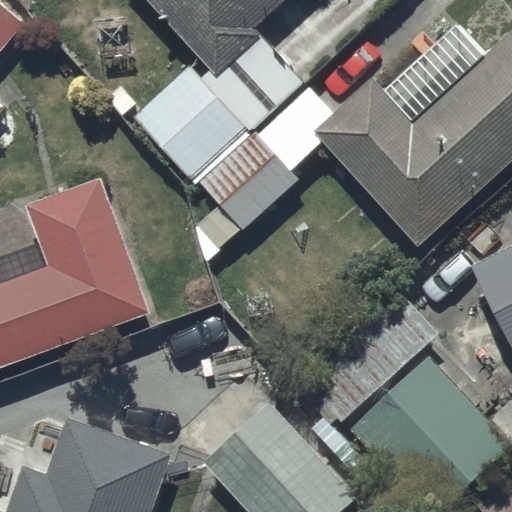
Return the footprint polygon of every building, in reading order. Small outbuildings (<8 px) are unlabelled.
[(8,0),(0,0),(0,121),(13,108),(0,96),(0,46),(27,17),(8,0)] [(159,0),(217,62),(206,72),(193,59),(137,111),(196,174),(305,72),(255,19),(275,0),(159,0)] [(258,129),(206,177),(225,198),(198,223),(210,257),(244,225),(247,229),(306,173),(298,164),(327,137),(421,239),(511,154),(511,26),(415,117),(373,72),(336,106),(314,82),(260,132),(258,129)] [(0,276),(0,277),(0,361),(155,307),(107,171),(28,199),(42,236),(0,250),(0,276)] [(511,241),(476,260),(511,331),(511,241)] [(442,327),(403,284),(309,370),(348,412),(442,327)] [(432,351),(356,421),(437,509),(511,440),(511,396),(491,416),(432,351)] [(270,396),(209,453),(264,511),(335,511),(358,491),(270,396)] [(152,511),(175,446),(71,410),(51,466),(26,458),(9,506),(0,502),(0,511),(152,511)] [(511,511),(511,470),(477,500),(487,511),(511,511)]
